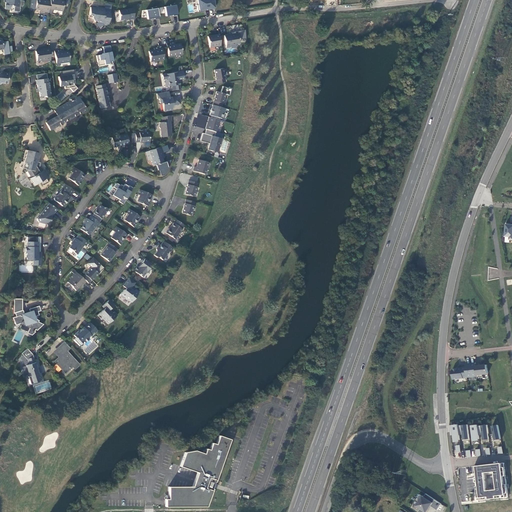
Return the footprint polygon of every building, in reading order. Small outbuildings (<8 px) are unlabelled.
[(5,0),(4,9),(10,9),(10,6),(14,6),(13,11),(19,12),(20,6),(23,6),(23,1),(19,0),(5,0)] [(44,11),(48,12),(49,8),(50,2),(39,0),(36,0),(35,9),(40,10),(40,12),(44,13),(44,11)] [(49,8),(52,9),(58,10),(57,10),(62,11),(64,1),(58,1),(58,0),(49,0),(50,2),(49,8)] [(199,12),(209,10),(207,2),(198,4),(198,5),(196,5),(197,9),(199,8),(199,12)] [(166,17),(179,14),(177,4),(159,8),(160,13),(165,13),(166,17)] [(94,20),(97,21),(97,22),(96,23),(99,28),(103,25),(108,25),(110,12),(104,11),(104,9),(96,7),(96,8),(90,7),(89,15),(92,15),(92,17),(94,20)] [(129,20),(134,20),(132,9),(118,10),(119,20),(129,19),(129,20)] [(229,45),(239,43),(237,33),(232,34),(231,31),(227,32),(227,34),(224,35),(226,48),(230,48),(229,45)] [(220,45),(218,34),(207,36),(209,47),(220,45)] [(0,49),(3,49),(4,54),(9,53),(9,52),(12,51),(11,46),(8,46),(7,41),(2,42),(1,39),(0,39),(0,49)] [(170,45),(167,46),(168,56),(182,54),(180,44),(175,45),(174,42),(170,43),(170,45)] [(50,60),(49,47),(45,48),(45,49),(38,50),(35,51),(37,61),(45,60),(45,61),(50,60)] [(164,59),(162,48),(158,49),(158,47),(154,48),(154,50),(149,51),(150,61),(164,59)] [(60,62),(69,61),(68,51),(62,52),(62,49),(58,50),(58,52),(54,52),(56,66),(60,65),(60,62)] [(214,70),(216,84),(225,82),(223,68),(214,70)] [(184,78),(182,71),(162,75),(163,79),(167,79),(167,78),(169,79),(168,81),(169,86),(174,85),(175,90),(180,89),(178,79),(184,78)] [(7,84),(8,73),(1,72),(1,73),(0,73),(0,84),(2,83),(7,84)] [(107,75),(109,83),(117,82),(115,73),(107,75)] [(73,92),(77,88),(73,84),(73,80),(74,80),(74,74),(66,75),(58,77),(59,86),(64,86),(64,89),(69,88),(73,92)] [(50,96),(48,78),(35,80),(36,84),(37,84),(38,92),(39,91),(40,96),(44,96),(46,97),(50,96)] [(96,90),(100,108),(109,106),(105,84),(99,85),(97,79),(93,80),(95,84),(96,90)] [(162,103),(163,111),(172,110),(171,107),(173,105),(180,104),(179,96),(169,97),(169,94),(168,91),(156,93),(157,99),(159,98),(160,103),(162,103)] [(212,105),(221,107),(225,94),(216,91),(212,105)] [(86,109),(79,96),(75,98),(76,100),(74,101),(73,99),(73,98),(72,98),(72,97),(71,97),(70,97),(69,98),(69,100),(70,101),(54,110),(57,116),(45,122),(50,130),(86,109)] [(215,132),(216,132),(219,120),(218,120),(220,116),(210,113),(209,117),(208,117),(205,129),(215,132)] [(170,116),(161,117),(162,122),(159,122),(160,123),(159,124),(159,127),(160,129),(161,137),(171,136),(170,126),(170,121),(171,121),(170,116)] [(217,151),(221,138),(220,138),(214,136),(215,132),(205,129),(204,134),(202,133),(200,140),(207,142),(208,140),(210,141),(207,149),(212,151),(212,150),(217,151)] [(136,142),(149,141),(149,132),(135,133),(136,142)] [(128,144),(126,134),(111,137),(113,147),(117,146),(117,147),(121,147),(121,146),(128,144)] [(160,147),(149,150),(152,159),(151,161),(152,164),(154,165),(163,162),(162,158),(163,158),(160,147)] [(43,186),(48,182),(46,178),(48,177),(43,170),(42,171),(39,166),(39,162),(37,162),(39,153),(25,150),(22,162),(21,161),(20,167),(26,169),(31,177),(29,178),(34,186),(40,182),(43,186)] [(193,171),(205,174),(208,163),(198,160),(196,167),(194,166),(193,171)] [(68,178),(78,186),(82,181),(80,180),(81,178),(82,179),(85,175),(74,167),(71,171),(73,173),(68,178)] [(188,180),(185,194),(193,196),(197,183),(188,180)] [(116,188),(112,197),(126,203),(132,188),(116,181),(113,187),(116,188)] [(69,196),(74,190),(66,185),(64,188),(63,187),(57,195),(56,195),(54,198),(54,200),(62,206),(64,202),(65,203),(70,197),(69,196)] [(136,201),(148,206),(150,201),(148,200),(149,199),(150,199),(152,195),(139,189),(137,194),(139,195),(136,201)] [(190,215),(194,202),(185,199),(182,213),(190,215)] [(48,203),(37,219),(38,223),(47,225),(47,227),(48,228),(49,225),(50,221),(49,218),(50,216),(51,216),(57,209),(48,203)] [(94,214),(91,217),(98,222),(108,209),(105,207),(103,207),(99,204),(96,207),(97,208),(93,213),(94,214)] [(124,220),(134,227),(137,223),(135,221),(137,220),(138,221),(140,217),(129,209),(126,213),(128,214),(124,220)] [(98,227),(100,223),(98,222),(91,217),(90,216),(88,219),(86,218),(84,222),(85,222),(80,229),(88,235),(90,234),(96,226),(98,227)] [(174,239),(184,225),(175,219),(169,228),(165,233),(174,239)] [(111,238),(121,245),(124,241),(122,239),(123,238),(124,238),(127,235),(116,227),(113,231),(115,232),(111,238)] [(88,243),(77,235),(75,238),(74,238),(71,241),(72,242),(69,248),(73,251),(73,252),(76,255),(83,245),(85,246),(88,243)] [(40,242),(37,242),(37,237),(27,237),(27,242),(27,247),(25,248),(25,252),(26,253),(26,260),(33,260),(35,260),(35,265),(41,265),(41,253),(37,253),(37,248),(40,248),(40,242)] [(162,260),(169,251),(170,252),(173,248),(163,241),(160,245),(161,245),(159,248),(156,249),(156,251),(154,254),(154,255),(157,257),(158,257),(162,260)] [(116,248),(109,243),(100,255),(109,261),(115,253),(114,252),(116,248)] [(103,268),(93,258),(87,263),(91,267),(82,277),(86,281),(88,283),(98,273),(103,268)] [(151,263),(144,258),(141,262),(142,263),(139,267),(137,266),(134,270),(142,277),(145,272),(146,273),(148,272),(150,270),(149,268),(148,267),(151,263)] [(82,277),(76,271),(69,278),(70,279),(67,282),(72,286),(72,287),(76,290),(81,284),(82,285),(86,281),(82,277)] [(135,282),(128,277),(122,285),(125,288),(124,290),(123,290),(120,294),(120,296),(123,298),(125,298),(131,302),(139,292),(135,289),(134,291),(130,288),(135,282)] [(22,310),(22,311),(22,299),(13,299),(13,313),(15,313),(16,317),(12,318),(15,325),(20,323),(29,328),(27,333),(31,335),(35,332),(34,331),(35,329),(37,330),(43,324),(38,322),(39,320),(37,319),(35,316),(38,315),(37,311),(40,311),(39,306),(28,309),(29,312),(25,313),(23,313),(22,310)] [(104,309),(103,311),(102,310),(97,315),(101,319),(102,318),(108,324),(117,315),(114,312),(112,313),(109,310),(114,305),(111,301),(109,299),(102,306),(104,309)] [(91,336),(97,330),(89,322),(84,327),(83,327),(80,330),(78,332),(77,331),(73,335),(75,337),(73,340),(78,345),(83,341),(84,343),(89,338),(88,338),(90,335),(91,336)] [(69,348),(64,342),(55,351),(60,356),(54,361),(65,372),(72,366),(74,368),(78,365),(66,351),(69,348)] [(34,362),(32,354),(27,349),(21,354),(27,360),(28,364),(25,365),(29,376),(27,376),(29,384),(36,382),(42,380),(39,373),(41,372),(38,368),(36,362),(34,362)] [(475,363),(466,364),(466,367),(467,377),(477,376),(476,364),(475,363)] [(482,365),(480,366),(480,363),(476,364),(477,376),(477,377),(483,376),(483,374),(488,373),(486,364),(482,365)] [(452,371),(453,379),(467,377),(466,367),(457,368),(453,369),(452,371)] [(458,424),(450,425),(451,434),(454,433),(454,435),(455,440),(460,440),(459,432),(458,426),(458,424)] [(470,439),(468,424),(458,426),(459,432),(463,432),(464,439),(470,439)] [(479,433),(483,432),(483,434),(483,440),(489,439),(488,425),(478,426),(479,433)] [(498,425),(492,426),(495,440),(501,439),(498,425)] [(215,482),(229,439),(218,435),(215,444),(211,442),(208,450),(205,448),(203,453),(194,450),(184,452),(179,466),(197,472),(194,479),(192,486),(168,487),(168,493),(168,499),(165,499),(165,507),(206,506),(212,489),(211,489),(212,487),(213,485),(213,483),(214,481),(215,482)] [(508,497),(504,463),(474,466),(476,486),(479,486),(480,491),(477,491),(478,500),(508,497)] [(438,510),(442,504),(426,493),(424,497),(421,494),(417,499),(420,501),(416,506),(421,509),(420,510),(422,511),(425,511),(429,507),(431,506),(438,510)]
